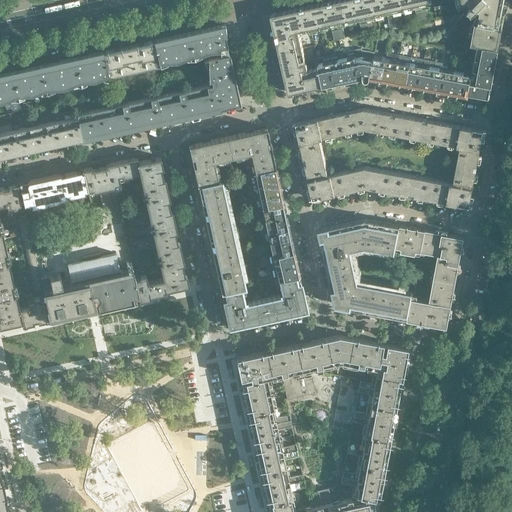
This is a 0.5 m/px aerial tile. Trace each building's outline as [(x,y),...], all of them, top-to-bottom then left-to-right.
[(349,20),(344,0),(333,0),(332,0),(331,0),(328,0),(329,0),(328,1),(304,6),(303,6),(301,6),(300,7),(285,11),(289,28),(298,26),(299,29),(303,28),(304,30),(331,24),(334,40),(339,39),(345,37),(342,22),(349,20)] [(377,14),(373,0),(344,0),(349,20),(359,18),(362,33),(373,31),(369,16),(377,14)] [(405,8),(402,0),(373,0),(377,14),(386,12),(390,27),(401,25),(397,10),(405,8)] [(432,2),(431,0),(402,0),(405,8),(414,6),(418,21),(429,19),(425,3),(432,2)] [(500,19),(503,0),(459,0),(463,12),(464,14),(476,16),(477,15),(500,19)] [(499,47),(503,23),(507,4),(504,4),(504,0),(503,0),(500,19),(477,15),(476,16),(471,43),(480,44),(499,47)] [(303,47),(299,29),(298,26),(289,28),(285,11),(271,14),(280,52),(303,47)] [(240,103),(229,57),(224,33),(225,33),(225,24),(188,32),(192,53),(209,53),(210,57),(207,57),(208,79),(211,79),(212,83),(181,90),(187,116),(187,115),(188,115),(190,114),(191,114),(210,109),(213,110),(215,109),(216,109),(219,107),(240,103)] [(192,53),(188,32),(154,40),(158,61),(176,60),(192,53)] [(158,61),(154,40),(103,51),(108,74),(108,76),(159,65),(158,61)] [(497,60),(499,49),(499,47),(480,44),(478,52),(476,51),(475,56),(497,60)] [(306,88),(301,68),(308,66),(307,61),(306,61),(303,47),(280,52),(289,92),(306,88)] [(108,74),(103,51),(101,52),(100,51),(97,52),(72,58),(77,81),(79,80),(94,80),(108,74)] [(370,77),(373,60),(364,58),(363,56),(356,57),(360,76),(363,75),(363,76),(363,77),(364,77),(364,78),(365,79),(366,79),(367,79),(368,79),(369,79),(370,78),(370,77)] [(494,72),(497,60),(475,56),(475,61),(477,61),(475,69),(494,72)] [(360,76),(356,57),(348,59),(348,57),(343,58),(348,79),(360,76)] [(382,79),(386,58),(382,57),(381,59),(373,57),(373,60),(370,77),(382,79)] [(77,81),(72,58),(40,65),(45,88),(63,87),(77,81)] [(348,79),(343,58),(338,59),(339,61),(331,63),(336,81),(348,79)] [(395,81),(398,62),(391,61),(391,59),(386,58),(382,79),(395,81)] [(336,81),(331,63),(329,63),(328,61),(318,63),(319,67),(323,84),(336,81)] [(407,83),(411,62),(406,61),(406,64),(398,62),(395,81),(407,83)] [(419,86),(422,67),(415,65),(415,63),(411,62),(407,83),(419,86)] [(45,88),(40,65),(9,72),(14,95),(17,94),(32,94),(45,88)] [(319,67),(307,69),(307,67),(308,66),(301,68),(306,88),(323,84),(319,67)] [(431,88),(435,67),(430,66),(430,68),(422,67),(419,86),(431,88)] [(443,90),(447,71),(439,70),(440,68),(435,67),(431,88),(443,90)] [(492,84),(494,72),(475,69),(474,76),(471,76),(470,80),(492,84)] [(456,93),(459,71),(455,70),(454,73),(447,71),(443,90),(456,93)] [(468,95),(470,80),(471,76),(464,74),(464,72),(459,71),(456,93),(468,95)] [(14,95),(9,72),(0,73),(0,101),(1,101),(14,95)] [(489,99),(492,84),(470,80),(468,95),(489,99)] [(187,116),(181,90),(155,96),(161,121),(162,120),(163,120),(181,116),(182,116),(183,116),(185,116),(187,116)] [(161,121),(155,96),(130,101),(135,126),(154,122),(155,122),(157,122),(158,122),(160,122),(161,121)] [(135,126),(130,101),(102,108),(107,132),(124,128),(126,128),(127,128),(128,128),(130,128),(131,128),(132,127),(133,127),(134,127),(135,126)] [(366,127),(369,108),(364,107),(334,114),(338,133),(366,127)] [(107,132),(102,108),(76,113),(77,116),(82,138),(84,137),(84,138),(85,138),(87,137),(94,135),(96,135),(98,135),(99,135),(101,135),(101,134),(103,134),(103,133),(104,133),(107,132)] [(403,135),(407,115),(369,108),(366,127),(366,128),(403,135)] [(77,116),(64,119),(63,111),(51,114),(53,121),(45,123),(50,145),(82,138),(77,116)] [(338,133),(334,114),(296,122),(300,142),(320,137),(338,133)] [(441,142),(445,122),(407,115),(403,135),(441,142)] [(50,145),(45,123),(37,125),(36,120),(39,120),(38,117),(24,120),(26,127),(13,130),(18,152),(50,145)] [(480,149),(484,129),(445,122),(441,142),(460,145),(480,149)] [(271,147),(266,127),(252,130),(251,127),(246,128),(247,131),(251,151),(271,147)] [(251,151),(247,131),(246,128),(245,129),(245,132),(227,136),(232,158),(249,154),(248,152),(251,151)] [(0,155),(18,152),(13,130),(0,132),(0,155)] [(232,158),(227,136),(209,140),(208,137),(207,137),(207,140),(212,160),(215,159),(215,161),(232,158)] [(212,160),(207,140),(207,137),(202,138),(202,141),(188,144),(192,164),(212,160)] [(328,174),(320,137),(300,142),(309,179),(328,174)] [(473,186),(477,165),(480,149),(460,145),(453,182),(473,186)] [(271,147),(251,151),(248,152),(249,154),(253,171),(255,171),(275,166),(271,147)] [(163,180),(160,166),(162,166),(160,156),(138,161),(136,162),(139,173),(144,194),(167,189),(165,180),(163,180)] [(139,173),(136,162),(138,161),(137,157),(130,158),(129,157),(127,159),(126,159),(129,175),(139,173)] [(131,183),(129,175),(126,159),(106,164),(106,165),(92,169),(92,167),(83,169),(84,178),(87,190),(87,192),(98,190),(102,205),(113,203),(109,187),(131,183)] [(219,179),(215,161),(215,159),(212,160),(192,164),(197,184),(219,179)] [(278,179),(275,166),(255,171),(258,183),(278,179)] [(393,191),(396,172),(365,166),(328,174),(309,179),(310,184),(317,183),(318,186),(314,187),(316,197),(366,186),(393,191)] [(87,190),(84,178),(83,169),(82,169),(81,169),(81,170),(80,171),(79,171),(61,175),(60,174),(59,174),(19,183),(24,204),(30,202),(31,207),(68,198),(67,196),(85,192),(84,190),(87,190)] [(431,198),(434,179),(396,172),(393,191),(431,198)] [(245,287),(223,187),(221,178),(219,179),(197,184),(220,292),(245,287)] [(280,191),(278,179),(258,183),(260,195),(280,191)] [(464,195),(465,190),(472,192),(473,186),(453,182),(434,179),(431,198),(466,205),(468,195),(464,195)] [(24,207),(24,204),(19,183),(8,186),(8,187),(4,188),(9,210),(24,207)] [(0,211),(9,210),(4,188),(3,186),(0,187),(0,211)] [(170,212),(167,198),(169,197),(167,189),(144,194),(146,204),(136,206),(139,218),(148,215),(151,226),(174,220),(172,212),(170,212)] [(283,202),(280,191),(260,195),(263,207),(283,202)] [(285,214),(283,202),(263,207),(266,219),(285,214)] [(288,226),(285,214),(266,219),(268,231),(288,226)] [(396,246),(400,225),(364,218),(329,226),(319,229),(322,239),(321,239),(323,247),(333,289),(336,304),(351,307),(408,317),(408,318),(412,298),(412,296),(413,291),(359,281),(351,249),(366,246),(395,251),(396,246)] [(177,244),(174,229),(176,229),(174,220),(151,226),(153,236),(143,238),(146,249),(155,247),(158,257),(181,252),(179,243),(177,244)] [(456,281),(461,251),(462,252),(463,251),(464,247),(463,246),(462,246),(464,236),(447,232),(447,231),(436,229),(435,229),(435,230),(401,224),(400,225),(396,246),(402,247),(401,250),(416,253),(416,249),(438,253),(434,277),(456,281)] [(291,238),(288,226),(268,231),(271,243),(291,238)] [(293,250),(291,238),(271,243),(274,255),(293,250)] [(296,262),(293,250),(274,255),(276,267),(296,262)] [(185,275),(181,261),(183,261),(181,252),(158,257),(162,277),(165,289),(188,284),(186,275),(185,275)] [(139,299),(133,271),(119,274),(115,256),(71,266),(75,284),(63,286),(60,275),(41,279),(45,296),(50,319),(56,318),(56,315),(133,298),(133,300),(139,299)] [(0,275),(11,273),(8,257),(0,258),(0,275)] [(299,274),(296,262),(276,267),(279,279),(299,274)] [(165,289),(162,277),(147,281),(144,268),(133,270),(133,271),(139,299),(148,297),(148,295),(164,292),(163,290),(165,289)] [(0,291),(15,289),(12,276),(11,273),(0,275),(0,291)] [(302,288),(299,277),(299,274),(279,279),(279,281),(278,281),(280,292),(302,288)] [(451,310),(456,281),(434,277),(430,300),(412,296),(412,298),(411,298),(408,317),(408,318),(419,320),(418,321),(419,322),(430,324),(430,322),(448,326),(450,315),(451,315),(452,311),(451,310)] [(247,299),(245,287),(220,292),(223,305),(247,299)] [(307,311),(302,288),(280,292),(280,294),(263,298),(268,320),(307,311)] [(0,309),(18,305),(15,289),(0,291),(0,309)] [(50,319),(45,296),(27,299),(29,306),(19,308),(22,321),(21,321),(22,325),(34,323),(33,321),(37,320),(38,322),(50,319)] [(268,320),(263,298),(248,301),(247,299),(223,305),(228,325),(229,329),(268,320)] [(22,321),(19,308),(18,305),(0,309),(0,325),(6,324),(6,322),(10,322),(10,323),(21,321),(22,321)] [(346,363),(351,337),(338,335),(324,338),(330,363),(336,361),(346,363)] [(375,368),(380,342),(351,337),(346,363),(375,368)] [(330,363),(324,338),(266,351),(272,376),(281,374),(310,368),(316,366),(317,374),(323,373),(321,365),(330,363)] [(401,378),(407,347),(380,342),(375,368),(376,368),(375,373),(401,378)] [(272,376),(266,351),(235,357),(242,386),(267,380),(266,377),(272,376)] [(314,387),(310,368),(281,374),(287,399),(310,393),(312,395),(316,394),(317,392),(316,388),(314,387)] [(390,438),(397,401),(401,378),(375,373),(373,383),(360,380),(358,391),(372,393),(370,403),(368,413),(354,410),(352,421),(366,423),(364,434),(365,434),(390,438)] [(273,408),(271,397),(267,380),(242,386),(248,413),(273,408)] [(291,426),(289,414),(275,417),(273,408),(248,413),(254,443),(279,438),(277,429),(291,426)] [(384,469),(390,438),(365,434),(363,443),(349,440),(346,452),(361,455),(359,464),(384,469)] [(284,459),(298,455),(295,444),(281,447),(279,438),(254,443),(261,473),(286,468),(284,459)] [(379,498),(384,469),(359,464),(357,473),(343,470),(341,482),(355,485),(354,493),(360,494),(379,498)] [(290,488),(305,485),(302,474),(288,477),(286,468),(261,473),(268,503),(292,497),(290,488)] [(376,511),(379,498),(360,494),(359,499),(352,500),(351,498),(331,502),(328,488),(312,491),(315,506),(305,508),(306,511),(376,511)] [(306,511),(305,508),(295,510),(292,497),(268,503),(269,511),(306,511)]
